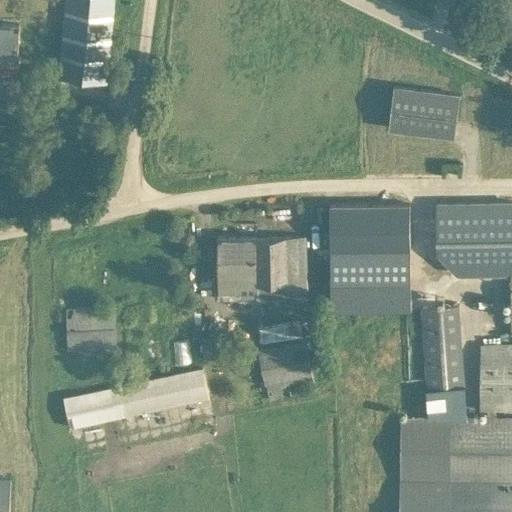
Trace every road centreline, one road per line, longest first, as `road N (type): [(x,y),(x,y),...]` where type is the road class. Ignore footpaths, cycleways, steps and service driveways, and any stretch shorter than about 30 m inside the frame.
road 1 (unclassified): [(131,198),(386,175),(511,176)]
road 2 (unclassified): [(154,0),(131,198)]
road 3 (unclassified): [(511,78),(446,51),(364,0)]
road 4 (unclassified): [(0,225),(131,198)]
